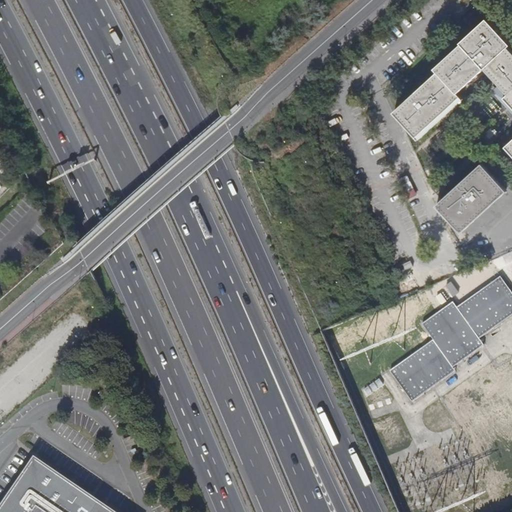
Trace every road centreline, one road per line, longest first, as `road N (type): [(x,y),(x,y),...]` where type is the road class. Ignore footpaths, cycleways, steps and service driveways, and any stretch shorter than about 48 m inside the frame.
road 1 (trunk): [(372,511),(132,0)]
road 2 (motorway): [(39,0),(165,251),(277,511)]
road 3 (trunk): [(0,16),(142,305),(230,511)]
road 4 (motorway): [(226,291),(80,0)]
road 5 (motorway): [(342,511),(247,303),(226,291)]
road 6 (motorway): [(316,511),(226,291)]
road 7 (unclassified): [(146,511),(111,428),(91,410),(41,409),(0,443)]
